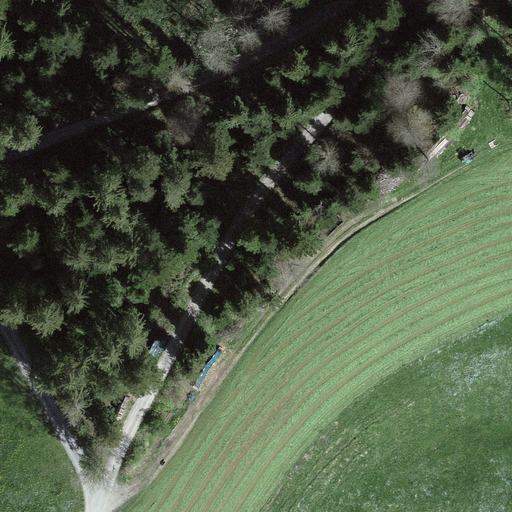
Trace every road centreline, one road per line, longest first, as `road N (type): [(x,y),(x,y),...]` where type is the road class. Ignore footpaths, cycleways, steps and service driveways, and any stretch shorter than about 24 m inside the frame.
road 1 (track): [(409,0),(327,128),(202,286),(112,489)]
road 2 (track): [(344,0),(100,114)]
road 3 (track): [(112,489),(0,356)]
road 4 (track): [(191,401),(125,487),(112,489)]
